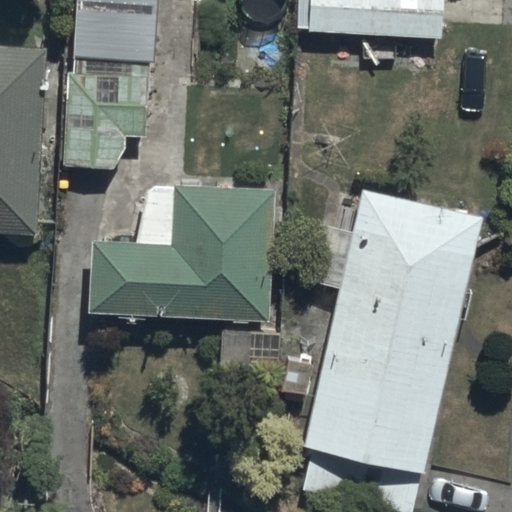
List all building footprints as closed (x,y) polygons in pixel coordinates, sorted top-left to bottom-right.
[(72,0),(72,50),(64,50),(62,155),(118,156),(118,125),(143,125),(144,50),(152,50),(152,0),(72,0)] [(441,0),(295,0),(295,23),(441,30),(441,0)] [(55,48),(0,45),(0,237),(45,240),(55,48)] [(272,314),(280,183),(99,197),(92,303),(272,314)] [(476,223),(363,198),(308,455),(420,479),(476,223)]
